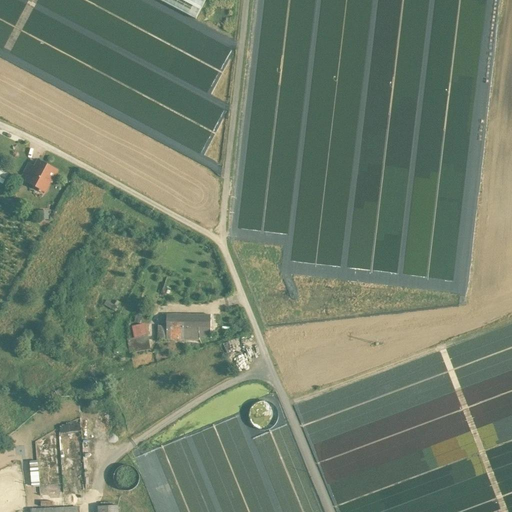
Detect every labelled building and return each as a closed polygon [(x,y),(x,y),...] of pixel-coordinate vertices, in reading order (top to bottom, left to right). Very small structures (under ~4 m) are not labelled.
[(158,0),(196,20),(206,0),(158,0)] [(51,169),(38,163),(30,179),(46,188),(53,175),(55,175),(57,172),(56,170),(54,169),(51,169)] [(211,315),(167,315),(166,326),(166,331),(199,331),(199,338),(210,338),(211,315)] [(132,325),(134,337),(148,334),(146,323),(132,325)] [(166,326),(158,326),(157,340),(166,340),(166,331),(166,326)] [(199,331),(166,331),(166,340),(199,340),(199,338),(199,331)] [(147,336),(128,340),(131,354),(150,350),(147,336)] [(118,399),(126,422),(135,419),(126,396),(118,399)] [(252,418),(276,418),(276,402),(252,402),(252,418)] [(40,484),(38,461),(30,461),(32,484),(40,484)] [(138,483),(139,478),(138,473),(135,469),(131,466),(126,465),(121,467),(117,469),(114,474),(113,479),(114,484),(117,488),(121,491),(126,491),(131,490),(135,488),(138,483)] [(53,506),(53,496),(41,495),(41,506),(53,506)]
